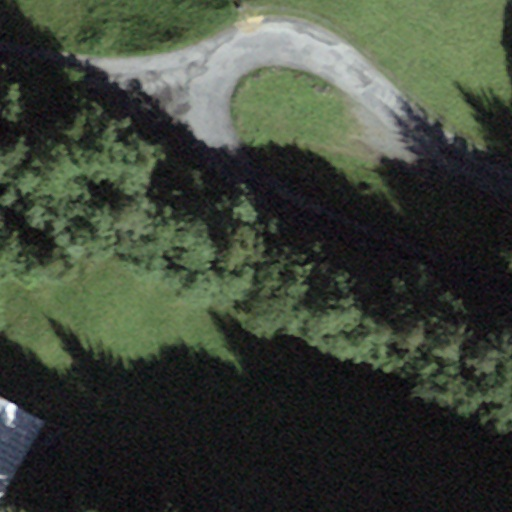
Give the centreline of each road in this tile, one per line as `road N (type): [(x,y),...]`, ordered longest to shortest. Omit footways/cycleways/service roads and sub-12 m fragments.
road 1 (track): [(511,184),(416,137),(355,71),(307,37),(258,33),(222,47),(183,105)]
road 2 (track): [(183,105),(194,142),(292,201),(511,281)]
road 3 (track): [(183,105),(0,59)]
